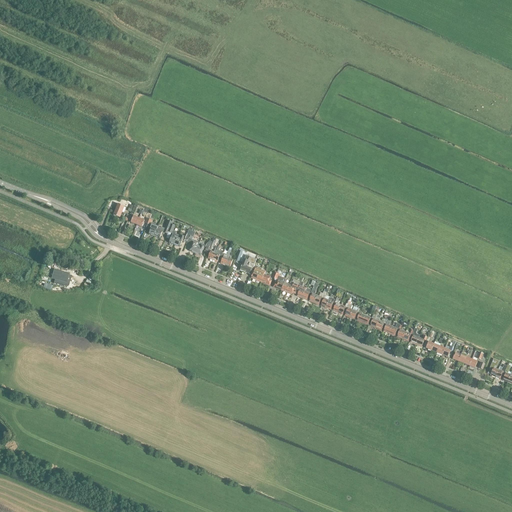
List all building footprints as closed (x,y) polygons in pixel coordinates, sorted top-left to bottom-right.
[(138,208),(139,205),(135,203),(134,206),(131,205),(129,209),(129,208),(128,211),(131,212),(133,207),(134,207),(138,208)] [(155,237),(158,227),(155,226),(156,225),(151,223),(153,221),(150,220),(148,224),(147,227),(151,229),(149,234),(155,237)] [(167,234),(168,232),(171,225),(172,223),(169,221),(166,229),(162,228),(161,229),(158,227),(155,237),(160,239),(163,232),(164,233),(167,234)] [(188,242),(192,231),(189,230),(187,235),(186,238),(182,236),(182,237),(179,236),(175,245),(180,247),(183,240),(185,240),(185,241),(188,242)] [(198,247),(200,243),(192,240),(195,233),(192,231),(188,242),(193,244),(190,251),(196,253),(198,247)] [(175,245),(179,236),(173,233),(170,243),(175,245)] [(201,255),(204,247),(202,246),(201,248),(198,247),(196,253),(201,255)] [(213,260),(218,247),(216,246),(214,253),(211,252),(208,258),(213,260)] [(221,257),(222,254),(221,254),(221,252),(219,251),(220,248),(218,247),(213,260),(217,262),(220,256),(221,257)] [(229,256),(230,255),(231,252),(229,252),(227,255),(225,254),(221,264),(226,265),(229,256)] [(251,275),(257,260),(249,257),(250,255),(247,254),(240,270),(251,275)] [(258,268),(254,267),(252,272),(254,272),(252,278),(257,280),(260,273),(262,268),(259,267),(258,268)] [(54,270),(52,278),(55,279),(54,283),(63,286),(69,286),(72,276),(69,275),(69,274),(54,270)] [(270,285),(271,281),(269,280),(270,277),(265,275),(262,282),(270,285)] [(282,290),(285,283),(279,281),(277,283),(276,283),(274,287),(282,290)] [(287,292),(291,282),(289,285),(285,283),(282,290),(287,292)] [(296,291),(299,285),(291,282),(287,292),(292,294),(294,290),(296,291)] [(302,298),(306,288),(302,287),(304,283),(301,282),(298,289),(300,290),(297,296),(302,298)] [(314,303),(317,296),(315,295),(316,292),(316,291),(319,285),(315,283),(314,286),(313,288),(314,289),(314,290),(309,301),(314,303)] [(307,300),(310,293),(311,290),(306,288),(302,298),(307,300)] [(323,298),(326,290),(325,289),(323,294),(321,293),(320,297),(317,296),(314,303),(319,305),(322,298),(323,298)] [(328,293),(329,290),(327,289),(326,290),(323,298),(324,299),(321,306),(326,308),(330,298),(330,297),(326,296),(327,293),(328,293)] [(331,310),(334,302),(335,300),(330,298),(326,308),(331,310)] [(350,318),(354,307),(352,306),(351,305),(352,302),(349,302),(348,304),(345,312),(346,312),(345,316),(350,318)] [(345,312),(348,304),(347,304),(345,307),(341,305),(338,313),(343,315),(344,311),(345,312)] [(355,320),(358,312),(359,309),(354,307),(350,318),(355,320)] [(373,319),(370,326),(376,328),(379,321),(380,319),(375,317),(378,310),(379,308),(377,307),(372,319),(373,319)] [(362,323),(365,316),(362,315),(364,311),(360,309),(359,313),(360,314),(357,321),(362,323)] [(387,325),(384,332),(389,334),(392,327),(389,325),(390,323),(389,322),(392,316),(389,315),(388,317),(385,324),(387,325)] [(368,325),(371,318),(365,316),(362,323),(368,325)] [(379,321),(376,328),(382,331),(384,324),(385,324),(388,317),(386,316),(385,320),(383,319),(382,322),(379,321)] [(392,327),(389,334),(395,336),(398,329),(399,329),(400,326),(401,325),(397,323),(395,328),(392,327)] [(416,345),(419,338),(420,335),(416,334),(418,330),(415,329),(412,335),(413,335),(411,343),(416,345)] [(400,330),(397,337),(403,339),(406,332),(401,330),(400,330)] [(406,332),(403,339),(409,342),(411,335),(406,332)] [(425,340),(427,337),(424,336),(423,339),(419,338),(416,345),(422,347),(425,340)] [(439,347),(440,344),(438,343),(437,346),(434,345),(431,351),(437,353),(439,347)] [(443,355),(445,349),(439,347),(437,353),(443,355)] [(458,362),(461,355),(455,353),(453,359),(458,362)] [(464,364),(466,357),(467,355),(462,353),(461,355),(458,362),(464,364)] [(470,366),(472,360),(466,357),(464,364),(470,366)] [(493,360),(489,372),(491,373),(490,375),(495,377),(498,370),(496,369),(499,361),(498,361),(497,362),(493,360)] [(498,370),(495,377),(500,379),(501,377),(502,377),(505,372),(507,366),(505,365),(503,368),(499,367),(498,370)] [(505,372),(502,377),(504,378),(503,380),(508,382),(511,375),(508,374),(509,371),(511,366),(507,365),(507,366),(505,372)]
